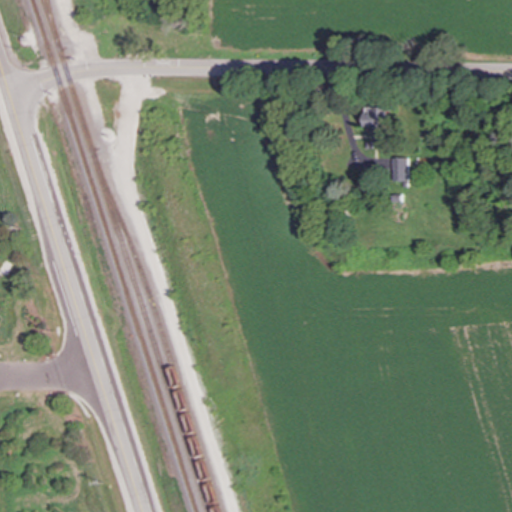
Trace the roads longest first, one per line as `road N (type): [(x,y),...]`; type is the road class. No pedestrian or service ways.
road 1 (tertiary): [(511,71),(133,68),(67,74),(10,96)]
road 2 (tertiary): [(144,511),(0,64)]
road 3 (residential): [(133,68),(127,179),(233,511)]
